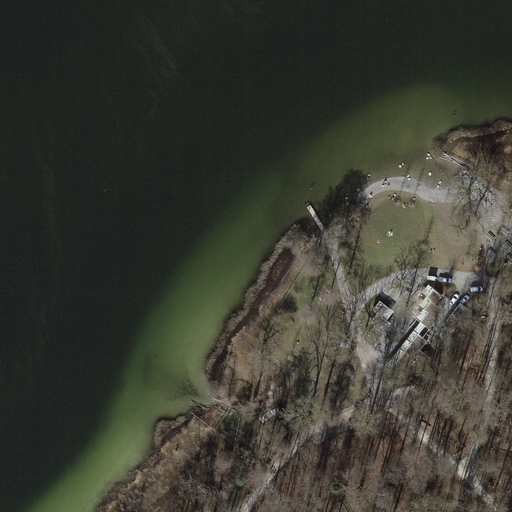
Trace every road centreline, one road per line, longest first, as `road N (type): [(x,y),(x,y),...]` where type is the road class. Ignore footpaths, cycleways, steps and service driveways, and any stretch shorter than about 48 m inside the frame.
road 1 (track): [(387,393),(349,308),(419,273),(477,276),(492,287)]
road 2 (track): [(238,511),(312,427),(387,393),(392,399)]
road 3 (unknown): [(464,475),(488,400),(492,287)]
road 4 (track): [(505,511),(392,399)]
